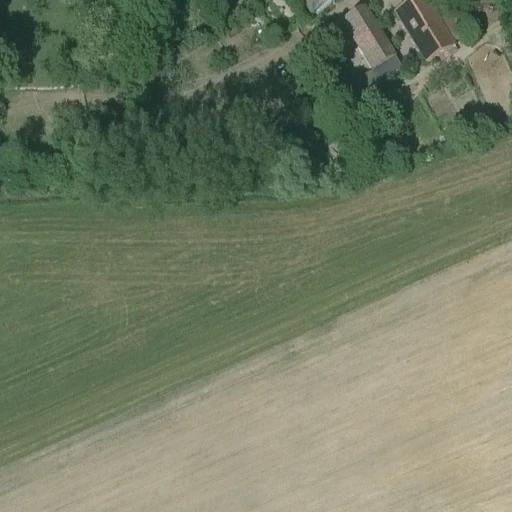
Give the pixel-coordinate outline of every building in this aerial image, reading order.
[(295,0),(308,18),(312,15),(314,18),(331,6),(329,3),(332,0),(295,0)] [(423,0),(419,0),(392,16),(425,69),(454,51),(451,45),(463,37),(452,19),(439,26),(423,0)] [(362,12),(326,34),(339,55),(364,95),(400,74),(362,12)] [(92,70),(135,61),(132,45),(77,56),(80,72),(88,71),(88,74),(93,73),(92,70)] [(359,91),(337,63),(316,79),(340,110),(332,116),(340,126),(366,107),(356,93),(359,91)]
